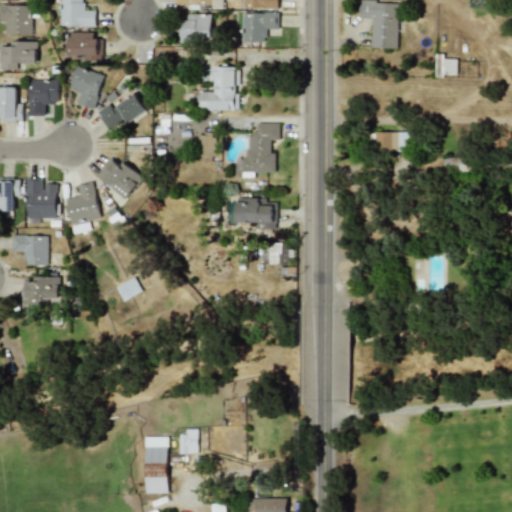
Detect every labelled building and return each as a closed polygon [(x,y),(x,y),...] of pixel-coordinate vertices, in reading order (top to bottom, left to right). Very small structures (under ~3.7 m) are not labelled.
[(222,8),(222,0),(175,0),(175,7),(222,8)] [(242,0),(242,8),(278,9),(278,0),(242,0)] [(371,48),(397,48),(398,3),(359,2),(358,18),(371,18),(371,48)] [(31,5),(0,5),(0,20),(5,20),(6,35),(32,34),(31,5)] [(277,12),(241,13),(242,43),(266,42),(266,29),(278,29),(277,12)] [(212,41),(211,14),(188,15),(188,21),(179,21),(179,42),(212,41)] [(98,33),(69,33),(69,58),(98,58),(98,33)] [(0,69),(18,69),(18,64),(37,64),(37,42),(0,42),(0,69)] [(456,57),(436,57),(436,75),(456,76),(456,57)] [(77,104),(93,109),(104,75),(76,66),(69,89),(80,92),(77,104)] [(236,110),(235,67),(213,67),(214,91),(200,92),(200,110),(236,110)] [(59,103),(58,79),(27,80),(28,117),(44,117),(43,103),(59,103)] [(0,121),(23,121),(23,103),(17,103),(17,87),(0,87),(0,121)] [(147,111),(135,94),(113,109),(109,103),(96,112),(108,130),(125,119),(128,123),(147,111)] [(275,173),(275,152),(270,152),(270,140),(279,140),(279,123),(256,123),(256,132),(247,132),(247,158),(243,158),(243,173),(275,173)] [(375,151),(410,152),(411,132),(376,132),(375,151)] [(215,134),(198,134),(198,156),(214,156),(215,134)] [(443,170),(468,170),(468,157),(443,158),(443,170)] [(143,177),(123,162),(120,166),(111,158),(96,176),(126,200),(143,177)] [(0,211),(14,211),(14,196),(20,197),(20,178),(0,178),(0,211)] [(57,217),(56,183),(44,183),(43,178),(26,179),(27,218),(57,217)] [(66,198),(71,223),(100,217),(93,182),(78,185),(80,195),(66,198)] [(264,198),(237,198),(237,223),(277,223),(277,203),(264,202),(264,198)] [(48,236),(12,235),(12,251),(25,251),(25,265),(48,265),(48,236)] [(269,264),(287,264),(286,243),(268,243),(269,264)] [(60,299),(60,278),(22,277),(22,305),(40,305),(40,298),(60,299)] [(123,301),(141,291),(134,277),(115,287),(123,301)] [(179,454),(187,453),(187,447),(197,447),(197,431),(179,431),(179,454)] [(168,492),(167,437),(145,437),(146,493),(168,492)] [(257,511),(287,511),(287,499),(250,498),(250,510),(257,510),(257,511)] [(213,511),(226,511),(226,503),(213,504),(213,511)]
